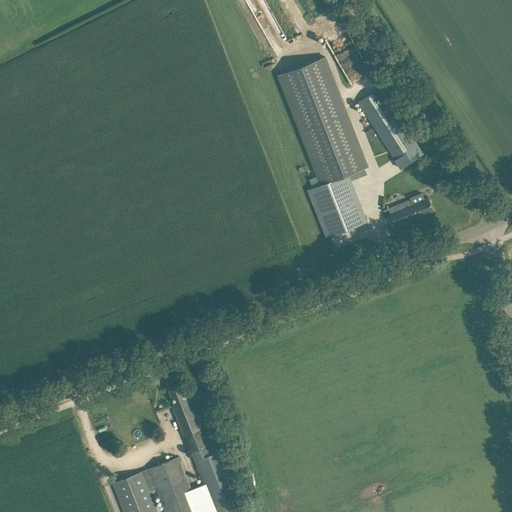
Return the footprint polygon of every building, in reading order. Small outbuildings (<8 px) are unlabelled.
[(320,184),(308,189),(327,237),(367,221),(348,173),(368,165),(325,56),(278,74),(320,184)] [(423,154),(380,87),(358,101),(401,168),(423,154)] [(412,199),(389,208),(396,225),(433,210),(428,197),(425,198),(423,192),(411,197),(412,199)] [(173,405),(184,434),(202,427),(187,390),(185,391),(182,384),(169,389),(175,404),(173,405)] [(184,434),(191,451),(208,444),(202,427),(184,434)] [(208,444),(191,451),(204,484),(191,489),(200,511),(247,511),(223,449),(212,454),(208,444)] [(149,468),(166,511),(200,511),(191,489),(178,456),(149,468)] [(158,511),(142,470),(112,482),(124,511),(158,511)]
